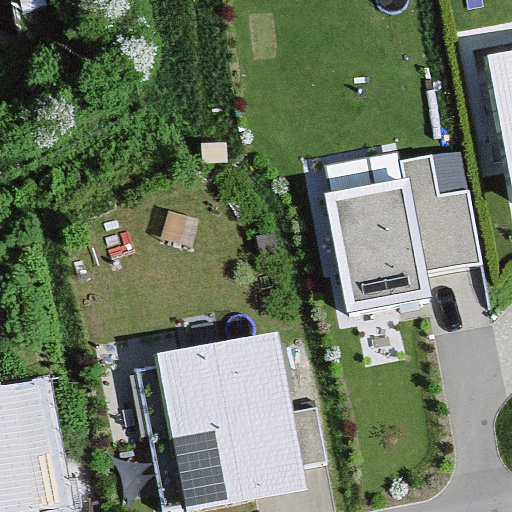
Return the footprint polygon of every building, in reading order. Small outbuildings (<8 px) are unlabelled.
[(511,71),(488,76),(511,198),(511,71)] [(406,179),(324,194),(347,313),(431,298),(427,274),(482,264),(468,191),(438,196),(431,157),(403,162),(406,179)] [(292,416),(280,346),(156,364),(164,438),(292,416)] [(0,402),(0,511),(68,511),(48,395),(0,402)] [(164,438),(177,511),(247,511),(307,501),(292,416),(164,438)]
